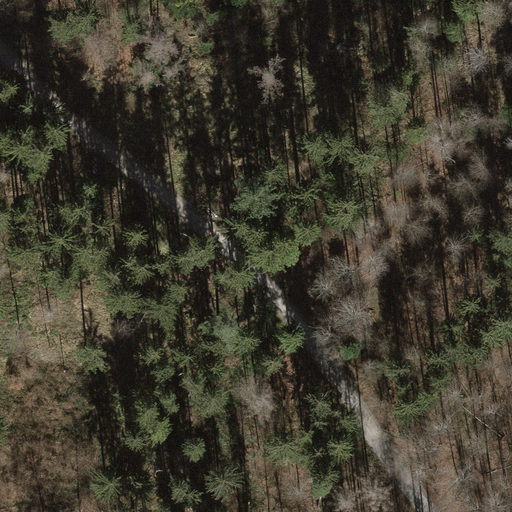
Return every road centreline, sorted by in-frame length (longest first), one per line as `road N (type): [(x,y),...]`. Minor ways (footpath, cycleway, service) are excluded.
road 1 (track): [(0,48),(279,301)]
road 2 (track): [(279,301),(428,511)]
